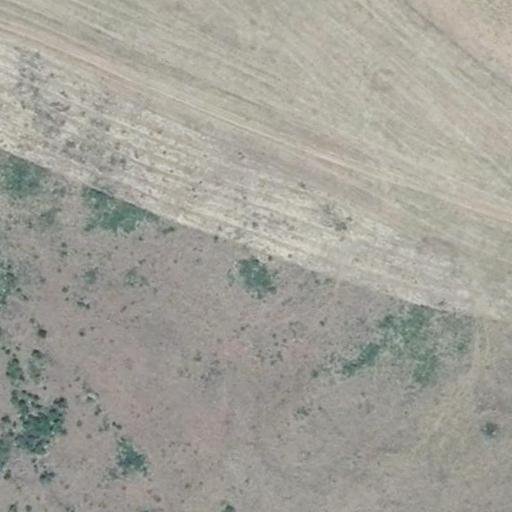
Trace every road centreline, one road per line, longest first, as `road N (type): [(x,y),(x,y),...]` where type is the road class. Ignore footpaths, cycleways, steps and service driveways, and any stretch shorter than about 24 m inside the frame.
road 1 (track): [(0,22),(240,122),(506,212)]
road 2 (track): [(18,0),(511,214)]
